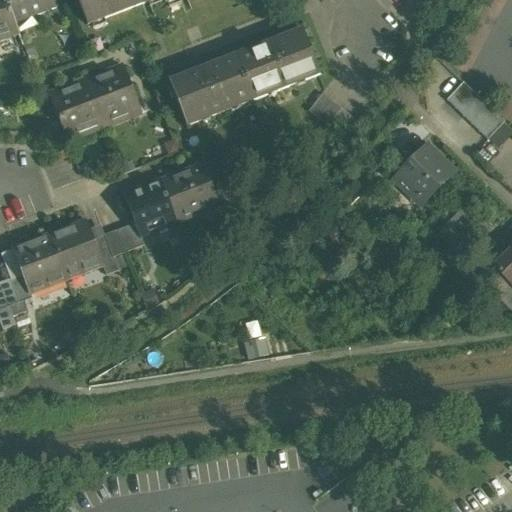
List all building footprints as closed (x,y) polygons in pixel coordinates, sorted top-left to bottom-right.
[(0,0),(0,39),(17,33),(14,25),(4,0),(0,0)] [(4,0),(14,25),(55,9),(51,0),(4,0)] [(77,0),(88,26),(155,0),(77,0)] [(286,42),(253,55),(251,51),(235,57),(252,102),(319,76),(302,32),(285,38),(286,42)] [(220,68),(187,81),(185,77),(169,83),(186,128),(252,102),(235,57),(218,64),(220,68)] [(123,69),(86,83),(101,123),(139,108),(123,69)] [(86,83),(49,97),(66,142),(103,128),(101,123),(86,83)] [(503,124),(462,84),(445,103),(487,142),(503,124)] [(340,110),(322,95),(308,113),(326,127),(340,110)] [(359,124),(340,110),(326,127),(345,142),(359,124)] [(454,174),(427,148),(394,182),(421,208),(454,174)] [(202,167),(161,183),(174,219),(216,203),(202,167)] [(161,183),(123,197),(134,225),(139,238),(141,238),(151,234),(149,230),(175,220),(174,219),(161,183)] [(93,241),(86,222),(48,237),(63,275),(78,269),(81,276),(102,268),(103,267),(93,241)] [(134,225),(115,232),(124,255),(144,247),(141,238),(139,238),(134,225)] [(115,232),(104,237),(113,259),(124,255),(115,232)] [(48,237),(11,251),(21,278),(28,296),(30,295),(66,282),(63,275),(48,237)] [(113,259),(104,237),(93,241),(103,267),(102,268),(105,277),(119,272),(113,259)] [(511,250),(494,269),(510,285),(511,282),(511,250)] [(510,285),(494,269),(480,283),(496,298),(510,285)] [(28,296),(21,278),(10,282),(19,304),(31,299),(30,295),(28,296)] [(10,282),(0,285),(0,311),(9,308),(19,304),(10,282)] [(511,286),(510,285),(496,298),(511,313),(511,286)] [(0,311),(0,323),(3,330),(15,325),(9,308),(0,311)] [(257,321),(246,324),(252,341),(262,337),(257,321)] [(249,360),(268,355),(264,339),(245,343),(249,360)]
